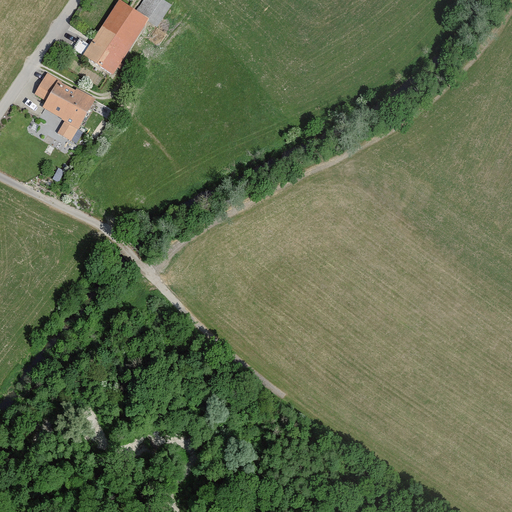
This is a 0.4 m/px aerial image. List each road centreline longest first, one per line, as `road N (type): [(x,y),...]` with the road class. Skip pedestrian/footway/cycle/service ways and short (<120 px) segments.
road 1 (track): [(0,174),(119,237),(162,292),(279,396)]
road 2 (unclassified): [(0,115),(78,0)]
